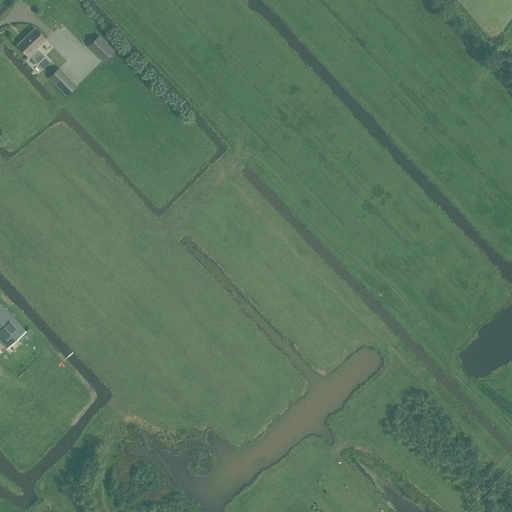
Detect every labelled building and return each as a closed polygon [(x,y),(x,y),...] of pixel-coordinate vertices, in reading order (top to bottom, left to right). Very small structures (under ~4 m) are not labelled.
[(46,40),(35,29),(17,45),(29,57),(30,56),(37,64),(45,56),(38,48),(46,40)] [(99,35),(88,46),(102,61),(113,50),(99,35)] [(59,68),(49,78),(66,96),(76,86),(59,68)] [(24,333),(26,331),(0,302),(0,340),(7,348),(24,333)] [(33,335),(28,329),(26,331),(24,333),(29,339),(33,335)]
